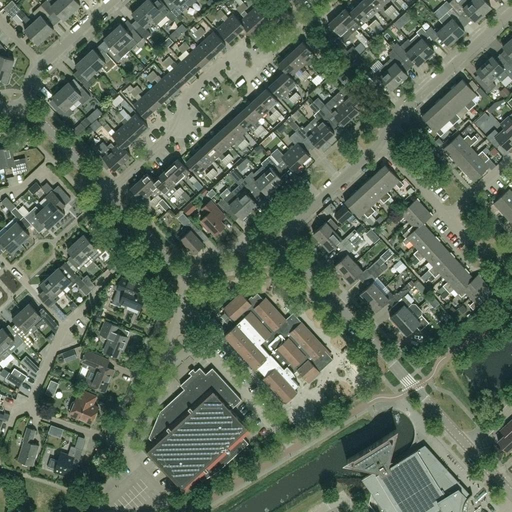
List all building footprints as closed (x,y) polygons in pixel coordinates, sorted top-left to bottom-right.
[(3,8),(8,13),(17,5),(12,0),(3,8)] [(52,0),(46,0),(41,5),(51,16),(56,11),(64,20),(72,12),(60,0),(57,0),(55,3),(52,0)] [(60,0),(72,12),(81,5),(76,0),(60,0)] [(146,0),(140,6),(152,19),(157,24),(167,15),(172,22),(177,17),(172,13),(160,0),(152,0),(151,1),(150,0),(146,0)] [(172,13),(177,17),(190,5),(191,6),(192,5),(186,0),(171,0),(178,7),(172,13)] [(377,12),(366,0),(363,0),(357,6),(369,19),(377,12)] [(366,0),(377,12),(385,4),(380,0),(366,0)] [(476,22),(484,14),(470,0),(461,0),(458,3),(455,0),(452,0),(449,3),(452,7),(460,15),(465,10),(476,22)] [(470,0),(484,14),(491,7),(484,0),(470,0)] [(240,5),(245,10),(248,7),(244,2),(240,5)] [(22,20),(23,19),(29,26),(25,30),(38,44),(46,37),(33,23),(17,5),(8,13),(12,18),(16,14),(22,20)] [(38,18),(33,23),(46,37),(54,29),(46,20),(51,16),(41,5),(33,13),(38,18)] [(245,27),(251,35),(260,27),(248,14),(245,11),(245,10),(240,5),(237,8),(244,17),(240,21),(245,27)] [(388,8),(393,13),(396,10),(392,5),(388,8)] [(152,19),(140,6),(139,7),(137,6),(133,10),(133,12),(132,13),(143,26),(138,31),(145,39),(151,34),(146,29),(150,25),(148,23),(152,19)] [(357,6),(349,13),(357,22),(360,26),(361,26),(369,19),(357,6)] [(248,14),(260,27),(268,20),(256,7),(248,14)] [(439,20),(444,26),(445,25),(457,39),(465,31),(455,21),(461,16),(460,15),(452,7),(439,20)] [(385,11),(389,16),(393,13),(388,8),(385,11)] [(225,21),(237,34),(245,27),(240,21),(233,14),(229,18),(221,9),(217,12),(222,18),(225,21)] [(349,13),(345,9),(337,16),(357,38),(360,34),(356,30),(360,26),(357,22),(349,13)] [(222,18),(217,12),(214,16),(218,21),(222,18)] [(357,38),(337,16),(329,24),(344,41),(349,36),(353,41),(357,38)] [(372,23),(377,28),(380,24),(376,19),(372,23)] [(237,34),(225,21),(217,29),(229,42),(237,34)] [(377,28),(372,23),(369,26),(373,31),(377,28)] [(114,30),(112,31),(125,45),(130,50),(136,45),(143,39),(133,29),(129,33),(122,25),(121,24),(120,25),(117,24),(113,28),(114,30)] [(426,32),(430,36),(434,40),(439,36),(448,46),(457,39),(445,25),(444,26),(437,33),(431,27),(426,32)] [(198,30),(203,35),(206,32),(201,27),(198,30)] [(418,33),(410,40),(410,41),(426,59),(427,58),(430,58),(433,55),(433,52),(434,51),(425,41),(430,36),(426,32),(422,27),(417,32),(418,33)] [(203,35),(198,30),(194,33),(199,39),(203,35)] [(117,62),(122,58),(130,50),(125,45),(112,31),(111,32),(109,32),(105,36),(105,38),(104,39),(112,48),(108,52),(117,62)] [(206,39),(218,52),(226,45),(214,31),(206,39)] [(198,46),(210,59),(218,52),(206,39),(198,46)] [(426,59),(410,41),(410,40),(408,39),(400,46),(397,43),(392,48),(394,50),(402,59),(408,55),(418,66),(426,59)] [(511,40),(511,39),(503,47),(511,57),(511,62),(509,64),(511,67),(511,40)] [(182,45),(187,50),(190,47),(186,42),(182,45)] [(295,49),(307,62),(315,55),(303,42),(295,49)] [(187,50),(182,45),(179,48),(183,53),(187,50)] [(190,54),(202,67),(210,59),(198,46),(190,54)] [(0,50),(0,66),(11,71),(14,60),(4,57),(6,50),(4,47),(0,50)] [(84,57),(97,71),(102,67),(107,73),(116,64),(106,52),(101,57),(93,49),(84,57)] [(287,57),(299,70),(307,62),(295,49),(287,57)] [(403,60),(402,59),(394,50),(389,55),(391,58),(383,65),(399,83),(408,75),(398,65),(403,60)] [(182,61),(194,74),(202,67),(190,54),(182,61)] [(171,65),(174,68),(186,81),(194,74),(182,61),(178,65),(174,61),(170,56),(166,59),(171,65)] [(501,82),(508,75),(511,79),(511,67),(509,64),(504,69),(492,56),(484,64),(496,77),(501,82)] [(97,71),(84,57),(75,65),(84,75),(79,80),(87,88),(97,80),(92,75),(97,71)] [(291,77),(299,70),(287,57),(278,64),(285,71),(286,71),(291,77)] [(171,65),(166,59),(163,63),(167,68),(171,65)] [(496,77),(484,64),(476,71),(486,81),(481,85),(488,93),(496,86),(492,81),(496,77)] [(373,69),(367,74),(377,85),(382,80),(391,90),(399,83),(383,65),(375,72),(373,69)] [(11,76),(10,74),(11,71),(0,66),(0,79),(3,81),(3,83),(7,84),(9,84),(11,76)] [(166,75),(178,88),(186,81),(174,68),(166,75)] [(302,73),(307,78),(310,75),(306,70),(302,73)] [(154,71),(150,74),(155,79),(158,76),(154,71)] [(277,79),(289,92),(298,84),(291,77),(286,71),(285,71),(277,79)] [(307,78),(302,73),(299,77),(303,81),(307,78)] [(155,79),(150,74),(147,77),(151,82),(155,79)] [(158,83),(170,96),(178,88),(166,75),(158,83)] [(289,92),(277,79),(269,86),(281,99),(289,92)] [(454,87),(473,107),(477,104),(472,99),(477,95),(463,79),(454,87)] [(61,89),(73,103),(78,99),(83,104),(91,97),(81,87),(77,91),(69,82),(61,89)] [(150,90),(162,103),(170,96),(158,83),(150,90)] [(138,86),(134,89),(139,94),(142,91),(138,86)] [(355,94),(354,96),(345,86),(333,98),(351,118),(359,110),(358,108),(363,103),(355,94)] [(324,100),(330,93),(323,87),(318,93),(324,100)] [(446,94),(461,110),(465,106),(469,111),(473,107),(454,87),(446,94)] [(504,98),(510,93),(505,87),(499,92),(504,98)] [(73,103),(61,89),(52,97),(62,107),(57,111),(66,120),(74,113),(69,107),(73,103)] [(139,94),(134,89),(131,92),(135,97),(139,94)] [(258,96),(270,109),(278,102),(266,89),(258,96)] [(142,97),(154,110),(162,103),(150,90),(142,97)] [(438,101),(457,122),(461,118),(456,114),(461,110),(446,94),(438,101)] [(250,104),(262,117),(270,109),(258,96),(250,104)] [(154,110),(142,97),(134,105),(146,118),(154,110)] [(321,109),(320,109),(329,118),(333,115),(343,125),(351,118),(333,98),(321,109)] [(430,109),(445,124),(449,120),(453,125),(457,122),(438,101),(430,109)] [(242,111),(254,124),(262,117),(250,104),(242,111)] [(120,112),(140,134),(148,127),(136,114),(131,118),(124,109),(120,112)] [(316,117),(310,122),(327,140),(335,133),(325,122),(329,118),(320,109),(314,115),(316,117)] [(445,124),(430,109),(422,116),(440,137),(445,133),(440,128),(445,124)] [(274,113),(279,118),(282,115),(277,110),(274,113)] [(297,120),(304,115),(301,110),(293,116),(297,120)] [(234,118),(246,131),(254,124),(242,111),(234,118)] [(120,128),(132,141),(140,134),(120,112),(117,116),(125,124),(120,128)] [(279,118),(274,113),(270,116),(275,121),(279,118)] [(511,113),(501,124),(500,124),(504,129),(511,136),(511,113)] [(195,122),(203,118),(201,114),(193,117),(195,122)] [(246,131),(234,118),(226,125),(238,138),(246,131)] [(296,132),(304,141),(308,137),(318,148),(327,140),(310,122),(304,128),(302,126),(296,131),(296,132)] [(108,133),(112,129),(107,124),(104,127),(108,133)] [(238,138),(226,125),(218,133),(230,146),(238,138)] [(132,141),(120,128),(112,136),(119,143),(124,149),(124,148),(132,141)] [(511,145),(511,136),(504,129),(499,134),(495,129),(486,137),(496,148),(501,144),(507,151),(511,145)] [(290,150),(302,163),(310,156),(300,145),(304,141),(296,132),(289,138),(295,145),(290,150)] [(230,146),(218,133),(210,140),(222,153),(230,146)] [(451,157),(471,139),(468,135),(463,139),(459,134),(444,149),(451,157)] [(451,157),(458,165),(474,151),(470,147),(478,139),(475,135),(471,139),(451,157)] [(222,153),(210,140),(202,147),(214,160),(219,156),(223,160),(227,165),(230,162),(226,157),(222,153)] [(103,141),(97,147),(102,152),(105,150),(107,153),(103,158),(105,161),(110,166),(115,171),(123,163),(111,150),(107,146),(103,141)] [(126,151),(124,148),(124,149),(119,143),(114,147),(111,143),(107,146),(111,150),(123,163),(131,156),(126,151)] [(0,148),(4,167),(12,165),(14,174),(22,172),(20,159),(14,160),(11,146),(0,148)] [(194,155),(206,168),(214,160),(202,147),(194,155)] [(294,171),(302,163),(290,150),(284,155),(277,148),(271,154),(279,164),(284,160),(294,171)] [(458,165),(466,173),(486,155),(483,151),(478,155),(474,151),(458,165)] [(100,155),(97,158),(102,164),(105,161),(103,158),(100,155)] [(206,168),(194,155),(186,162),(198,175),(206,168)] [(486,155),(466,173),(473,181),(489,167),(485,163),(489,158),(486,155)] [(264,166),(259,170),(275,188),(283,180),(273,169),(278,165),(270,156),(261,163),(264,166)] [(182,179),(190,172),(178,159),(170,166),(182,179)] [(377,172),(391,188),(396,184),(400,189),(404,185),(386,165),(377,172)] [(182,179),(170,166),(162,174),(174,187),(182,179)] [(249,175),(244,179),(252,188),(257,184),(267,195),(275,188),(259,170),(255,174),(252,171),(249,175)] [(369,180),(388,200),(391,196),(387,192),(391,188),(377,172),(369,180)] [(147,173),(139,181),(151,194),(155,198),(158,195),(162,191),(159,187),(154,181),(152,179),(147,173)] [(154,181),(159,187),(162,191),(169,198),(174,194),(177,191),(174,187),(162,174),(154,181)] [(195,184),(198,181),(193,176),(190,179),(195,184)] [(240,185),(232,192),(249,211),(257,204),(254,200),(247,193),(252,188),(244,179),(239,184),(240,185)] [(388,200),(369,180),(361,187),(375,203),(380,199),(384,203),(388,200)] [(151,194),(139,181),(131,188),(143,201),(151,194)] [(58,186),(52,191),(65,205),(71,200),(67,196),(58,186)] [(361,187),(353,194),(372,214),(376,211),(371,206),(375,203),(361,187)] [(494,203),(501,212),(511,201),(511,192),(509,189),(494,203)] [(65,213),(61,209),(65,205),(52,191),(45,198),(50,202),(44,207),(57,221),(65,213)] [(241,218),(249,211),(232,192),(224,199),(223,198),(218,203),(227,212),(231,207),(241,218)] [(353,194),(345,202),(359,217),(364,213),(368,218),(372,214),(353,194)] [(409,221),(424,207),(417,199),(396,217),(400,221),(405,217),(409,221)] [(202,219),(202,220),(201,221),(209,231),(211,229),(216,234),(225,225),(222,222),(226,218),(211,201),(202,209),(207,214),(202,219)] [(511,201),(501,212),(508,219),(511,215),(511,201)] [(196,208),(191,202),(182,209),(188,215),(196,208)] [(342,223),(352,214),(344,205),(334,215),(342,223)] [(48,229),(57,221),(44,207),(40,211),(36,206),(24,217),(31,224),(32,224),(39,233),(46,226),(48,229)] [(30,235),(25,230),(31,224),(24,217),(24,216),(16,207),(11,211),(16,216),(5,226),(20,243),(30,235)] [(423,224),(426,221),(432,216),(424,207),(409,221),(412,226),(408,230),(411,233),(411,234),(423,223),(423,224)] [(313,234),(321,242),(334,231),(338,227),(330,218),(326,222),(313,234)] [(195,253),(204,244),(194,234),(199,230),(190,220),(181,228),(186,234),(181,239),(195,253)] [(430,231),(423,224),(423,223),(411,234),(411,233),(402,241),(406,245),(411,241),(414,245),(430,231)] [(0,251),(1,253),(7,247),(11,252),(12,251),(13,253),(21,246),(20,244),(20,243),(5,226),(0,230),(0,251)] [(346,237),(350,242),(359,234),(355,229),(346,237)] [(372,229),(368,234),(377,240),(380,234),(372,229)] [(334,231),(321,242),(330,251),(342,239),(334,231)] [(430,231),(414,245),(418,250),(414,254),(417,258),(437,239),(430,231)] [(100,245),(96,247),(84,234),(76,242),(93,261),(105,250),(105,248),(102,245),(100,245)] [(350,252),(364,239),(359,234),(350,242),(345,246),(350,252)] [(437,239),(417,258),(420,261),(425,257),(429,261),(445,247),(437,239)] [(93,261),(76,242),(67,249),(73,255),(68,259),(79,270),(83,266),(86,266),(92,260),(93,261)] [(445,247),(429,261),(433,266),(428,270),(432,274),(452,255),(445,247)] [(335,266),(335,269),(339,273),(341,273),(343,274),(356,263),(347,254),(335,266)] [(452,255),(432,274),(435,277),(440,273),(444,277),(459,263),(452,255)] [(118,258),(118,257),(110,264),(112,266),(109,268),(113,273),(123,263),(122,262),(118,258)] [(381,257),(376,261),(367,269),(371,274),(380,266),(385,262),(381,257)] [(404,261),(397,266),(401,271),(408,266),(404,261)] [(50,276),(62,289),(68,284),(69,286),(71,286),(76,282),(81,288),(86,284),(66,262),(50,276)] [(356,263),(343,274),(344,276),(343,278),(348,283),(350,283),(351,283),(364,271),(356,263)] [(446,290),(467,271),(459,263),(444,277),(447,282),(443,286),(446,290)] [(140,264),(137,267),(139,270),(143,274),(146,271),(140,264)] [(380,266),(371,274),(376,279),(384,270),(380,266)] [(474,279),(473,279),(467,271),(446,290),(450,293),(454,289),(458,293),(474,279)] [(91,279),(87,275),(82,280),(91,290),(96,286),(90,280),(91,279)] [(470,297),(486,283),(478,275),(473,279),(474,279),(458,293),(462,297),(466,293),(470,297)] [(62,289),(50,276),(41,284),(45,289),(39,294),(55,312),(59,308),(55,303),(60,298),(57,294),(62,289)] [(118,291),(113,303),(119,305),(120,303),(127,306),(127,305),(140,310),(146,295),(138,292),(140,285),(136,283),(122,278),(119,286),(115,285),(113,289),(118,291)] [(365,302),(367,301),(368,303),(381,291),(373,282),(360,294),(361,294),(360,297),(365,302)] [(486,283),(470,297),(474,301),(469,306),(473,310),(493,291),(486,283)] [(402,298),(410,290),(406,285),(397,293),(402,298)] [(385,295),(381,291),(368,303),(376,311),(394,296),(390,291),(385,295)] [(263,299),(258,293),(251,299),(249,301),(241,292),(224,308),(230,315),(224,320),(226,321),(229,325),(232,328),(224,335),(255,369),(257,367),(266,376),(263,378),(286,402),(298,392),(294,388),(298,385),(294,380),(291,377),(298,370),(309,383),(321,372),(320,372),(333,359),(325,350),(327,349),(302,321),(301,322),(293,313),(289,317),(286,319),(266,297),(263,299)] [(390,317),(398,326),(419,307),(416,304),(412,304),(404,296),(396,304),(400,309),(390,317)] [(21,311),(36,327),(37,328),(44,321),(48,324),(53,319),(43,308),(38,312),(29,303),(21,311)] [(429,323),(422,315),(422,311),(419,307),(398,326),(406,335),(416,326),(420,331),(429,323)] [(15,325),(12,328),(15,332),(23,340),(27,336),(36,327),(21,311),(19,310),(12,316),(13,318),(19,325),(17,327),(15,325)] [(104,321),(98,333),(110,338),(104,351),(118,357),(124,344),(125,345),(128,338),(127,337),(117,333),(119,327),(104,321)] [(3,328),(0,329),(0,341),(7,348),(11,353),(24,341),(23,340),(15,332),(11,336),(3,328)] [(0,341),(0,362),(11,353),(7,348),(0,341)] [(87,351),(82,362),(88,364),(92,366),(85,382),(91,385),(90,386),(105,392),(115,370),(104,366),(107,359),(92,353),(87,351)] [(249,443),(243,438),(251,431),(231,409),(242,400),(213,368),(206,374),(200,367),(181,385),(184,389),(160,411),(149,438),(152,441),(145,448),(185,491),(199,478),(202,481),(218,471),(249,443)] [(15,368),(12,373),(24,381),(27,376),(15,368)] [(24,381),(12,373),(10,372),(6,378),(20,387),(24,381)] [(53,393),(59,386),(52,380),(46,387),(53,393)] [(92,424),(99,408),(93,405),(97,396),(83,390),(79,399),(77,398),(75,402),(73,402),(70,409),(71,411),(70,414),(92,424)] [(508,452),(511,447),(511,420),(500,431),(504,436),(498,441),(508,452)] [(33,465),(39,445),(32,443),(36,430),(28,428),(24,441),(25,441),(18,461),(33,465)] [(347,461),(379,469),(380,469),(382,472),(390,466),(388,463),(388,462),(396,431),(397,430),(396,430),(346,461),(347,461)] [(77,468),(83,450),(71,446),(68,455),(61,452),(58,461),(51,458),(48,468),(55,470),(55,472),(68,476),(71,466),(77,468)] [(380,469),(379,469),(362,480),(371,493),(384,511),(463,511),(464,509),(464,507),(464,506),(465,504),(466,503),(466,501),(467,499),(468,498),(470,497),(471,495),(472,494),(470,495),(427,448),(420,452),(418,450),(390,467),(390,466),(382,472),(380,469)]
